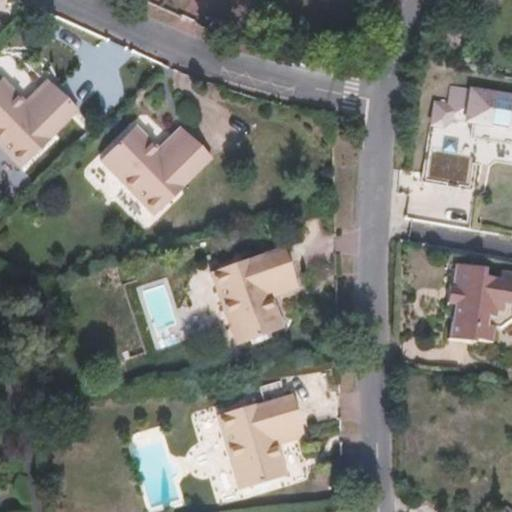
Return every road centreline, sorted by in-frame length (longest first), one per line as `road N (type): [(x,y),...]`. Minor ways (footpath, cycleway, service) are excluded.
road 1 (residential): [(381,107),(375,511)]
road 2 (residential): [(381,107),(195,54),(67,0)]
